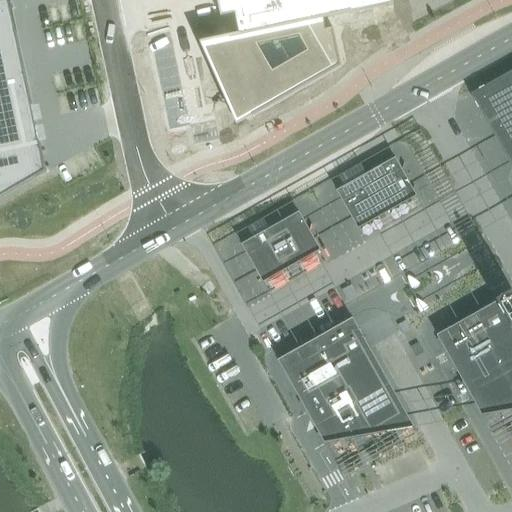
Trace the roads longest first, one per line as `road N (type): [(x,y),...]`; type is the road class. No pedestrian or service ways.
road 1 (tertiary): [(181,224),(423,87)]
road 2 (unclassified): [(478,191),(245,324)]
road 3 (unclassified): [(108,0),(139,149),(156,192),(181,224)]
road 4 (tertiary): [(0,338),(82,511)]
road 5 (tertiary): [(125,511),(53,377)]
road 6 (tertiary): [(65,291),(181,224)]
road 7 (unclassified): [(181,224),(202,241),(245,324)]
